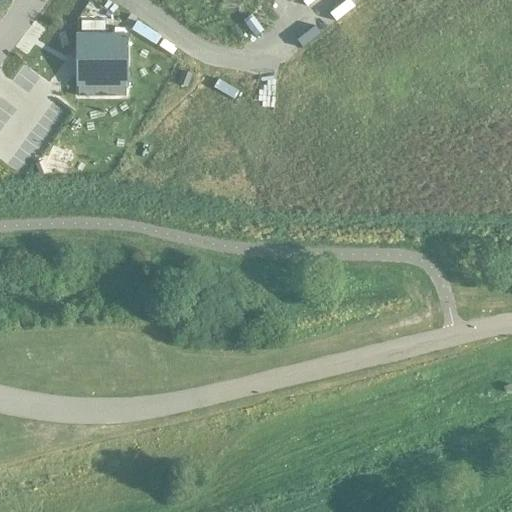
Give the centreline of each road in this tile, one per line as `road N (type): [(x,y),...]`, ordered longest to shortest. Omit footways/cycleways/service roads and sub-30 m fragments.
road 1 (unclassified): [(0,397),(71,409),(152,407),(511,322)]
road 2 (residential): [(131,0),(195,45),(241,60),(319,0)]
